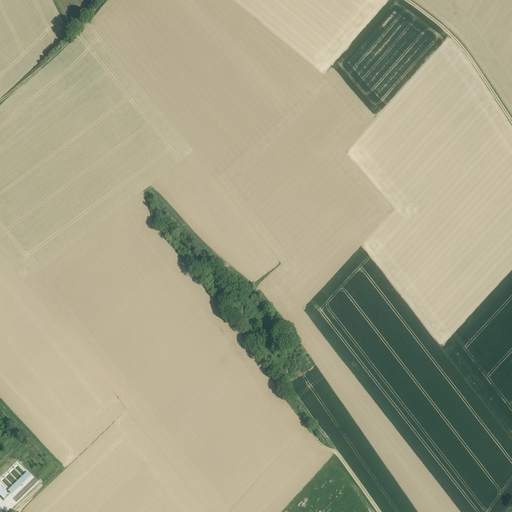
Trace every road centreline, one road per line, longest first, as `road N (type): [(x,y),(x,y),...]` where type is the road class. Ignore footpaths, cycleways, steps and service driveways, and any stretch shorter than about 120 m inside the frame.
road 1 (track): [(511,123),(447,34),(401,0)]
road 2 (track): [(108,0),(0,101)]
